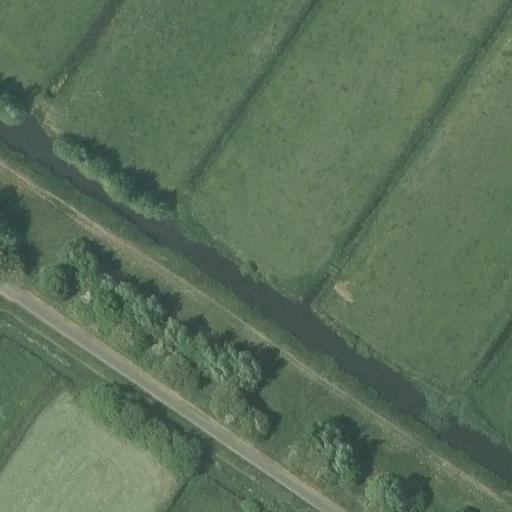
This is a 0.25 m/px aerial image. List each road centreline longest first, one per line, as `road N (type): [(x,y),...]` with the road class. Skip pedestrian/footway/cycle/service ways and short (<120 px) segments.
road 1 (track): [(0,169),(500,511)]
road 2 (unknown): [(290,511),(0,309)]
